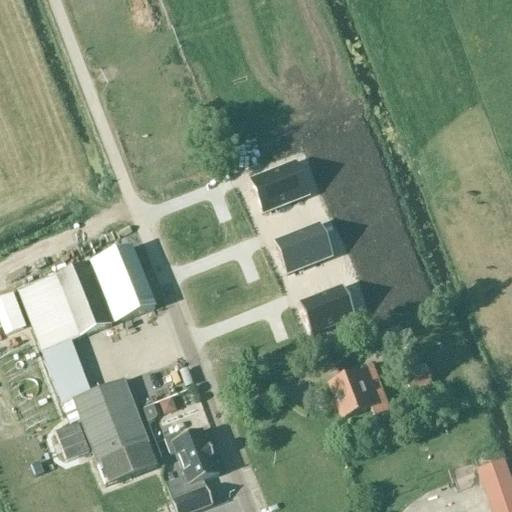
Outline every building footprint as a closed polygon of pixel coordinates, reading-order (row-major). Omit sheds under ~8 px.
[(252,191),(265,222),(309,205),(297,174),(252,191)] [(276,252),(288,284),(333,267),(320,235),(276,252)] [(154,312),(129,250),(21,292),(49,365),(70,357),(67,348),(80,343),(79,340),(110,328),(109,326),(118,322),(119,325),(154,312)] [(299,314),(312,346),(356,329),(344,297),(299,314)] [(404,344),(399,329),(376,338),(382,352),(404,344)] [(435,396),(424,367),(413,372),(416,380),(407,384),(414,404),(435,396)] [(381,394),(371,369),(327,387),(341,422),(370,411),(373,419),(387,413),(379,394),(381,394)] [(157,469),(123,383),(71,403),(104,489),(157,469)] [(164,486),(173,511),(201,511),(211,508),(202,484),(218,478),(211,461),(212,460),(209,451),(207,451),(201,434),(181,441),(179,436),(164,442),(170,457),(175,455),(184,479),(164,486)] [(511,511),(511,489),(503,463),(478,471),(491,511),(511,511)]
